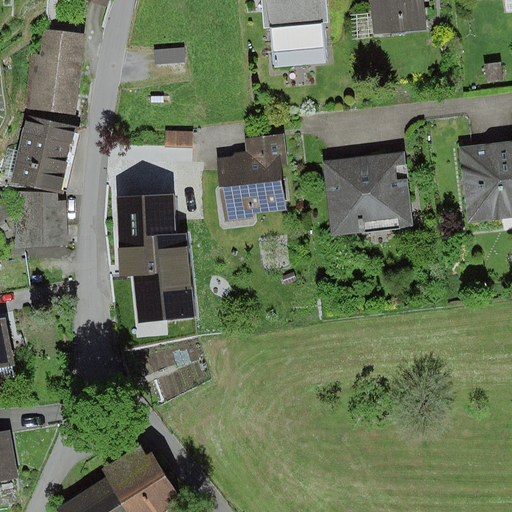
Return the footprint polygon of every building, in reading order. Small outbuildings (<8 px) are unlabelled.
[(261,0),(264,28),(271,27),(274,68),(325,64),(322,23),(328,23),(326,0),(261,0)] [(424,0),(369,0),(373,36),(427,31),(424,0)] [(79,119),(86,39),(38,35),(31,115),(79,119)] [(185,48),(155,50),(156,64),(185,62),(185,48)] [(501,63),(485,64),(486,81),(503,79),(501,63)] [(31,122),(15,187),(64,198),(80,133),(31,122)] [(165,135),(165,151),(194,152),(194,136),(165,135)] [(511,142),(459,148),(467,234),(511,229),(511,142)] [(280,155),(216,163),(224,226),(288,218),(280,155)] [(404,155),(324,164),(333,240),(413,231),(404,155)] [(120,184),(116,227),(161,230),(165,188),(120,184)] [(0,196),(0,228),(13,221),(0,196)] [(67,199),(16,199),(16,250),(67,250),(67,199)] [(187,261),(130,273),(142,326),(198,314),(187,261)] [(1,321),(0,321),(0,372),(12,370),(1,321)] [(10,431),(0,432),(0,482),(18,479),(10,431)] [(70,511),(176,511),(182,508),(145,449),(102,476),(109,488),(70,511)]
